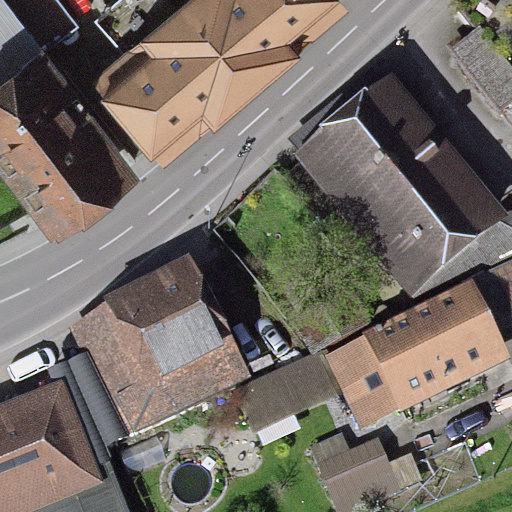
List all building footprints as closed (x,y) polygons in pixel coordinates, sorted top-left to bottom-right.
[(100,0),(44,0),(62,39),(102,5),(100,0)] [(331,0),(171,0),(85,69),(152,154),(337,7),(331,0)] [(511,0),(466,0),(450,13),(511,95),(511,0)] [(33,43),(0,67),(0,175),(48,238),(133,173),(33,43)] [(366,88),(301,141),(434,299),(511,262),(511,222),(493,240),(366,88)] [(511,269),(495,276),(511,315),(511,269)] [(189,282),(76,342),(134,448),(247,388),(189,282)] [(352,294),(297,324),(312,352),(367,322),(352,294)] [(469,295),(336,365),(364,421),(499,359),(469,295)] [(59,394),(0,417),(0,511),(116,511),(109,494),(102,498),(59,394)] [(355,434),(312,453),(336,507),(394,481),(377,443),(362,450),(355,434)]
